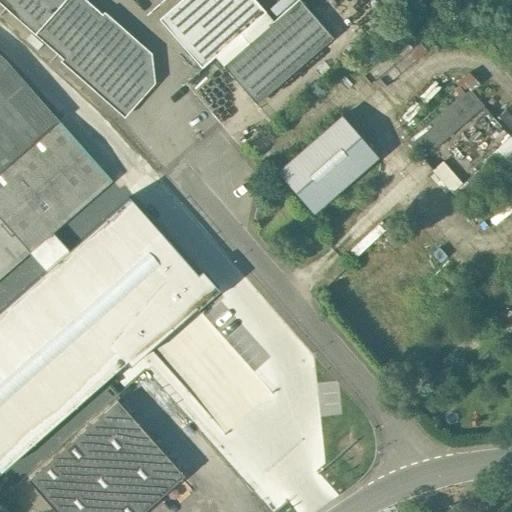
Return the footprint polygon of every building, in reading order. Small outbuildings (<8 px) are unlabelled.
[(0,0),(0,3),(64,60),(65,59),(104,16),(104,15),(86,0),(0,0)] [(170,8),(180,0),(164,0),(164,1),(170,8)] [(187,0),(165,20),(205,66),(266,12),(254,0),(187,0)] [(299,0),(298,0),(223,66),(257,104),(333,38),(299,0)] [(148,55),(104,16),(65,59),(124,112),(151,82),(148,55)] [(0,57),(0,217),(30,252),(51,233),(0,175),(0,171),(58,121),(57,120),(7,63),(0,57)] [(410,139),(425,158),(489,105),(474,87),(410,139)] [(511,130),(494,106),(426,156),(434,168),(448,158),(474,193),(511,164),(511,130)] [(58,121),(0,171),(0,175),(51,233),(120,173),(67,113),(58,121)] [(276,172),(294,193),(313,214),(378,157),(360,136),(341,115),(276,172)] [(448,160),(436,169),(452,192),(464,183),(448,160)] [(197,275),(128,197),(0,310),(0,471),(125,361),(129,365),(195,307),(197,309),(218,290),(201,271),(197,275)] [(0,278),(30,252),(0,217),(0,278)] [(118,401),(28,480),(55,511),(143,511),(184,476),(118,401)]
